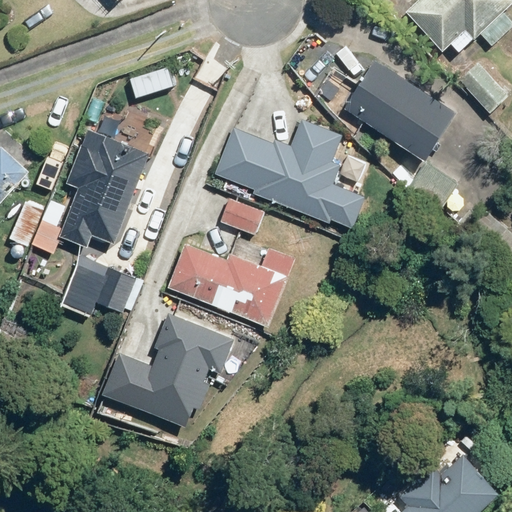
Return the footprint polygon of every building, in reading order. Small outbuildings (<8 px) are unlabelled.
[(455,61),(511,9),(511,0),(421,0),(409,11),(455,61)] [(462,112),(379,59),(348,107),(431,160),(462,112)] [(511,95),(481,63),(462,80),(493,114),(511,96),(511,95)] [(237,127),(219,173),(258,189),(257,192),(333,222),(334,219),(358,229),(372,194),(338,181),(345,164),(335,160),(345,135),(306,120),(296,145),(276,137),(274,142),(237,127)] [(153,151),(92,129),(72,182),(83,185),(64,235),(90,245),(94,235),(119,244),(153,151)] [(0,207),(34,172),(5,145),(0,150),(0,207)] [(459,184),(427,163),(406,195),(439,216),(459,184)] [(484,213),(467,197),(453,211),(503,260),(511,250),(511,223),(493,205),(484,213)] [(31,242),(47,204),(33,198),(17,236),(31,242)] [(234,198),(225,219),(257,232),(266,211),(234,198)] [(191,242),(173,286),(272,325),(299,258),(274,248),(266,266),(230,251),(228,257),(191,242)] [(82,259),(63,297),(97,313),(103,301),(126,312),(143,277),(109,261),(105,270),(82,259)] [(121,352),(105,393),(191,425),(198,407),(205,410),(215,384),(209,382),(214,368),(225,372),(239,336),(171,312),(158,347),(163,349),(157,365),(121,352)] [(421,467),(390,497),(404,511),(479,511),(506,487),(468,447),(434,480),(421,467)] [(376,511),(368,503),(357,511),(376,511)]
